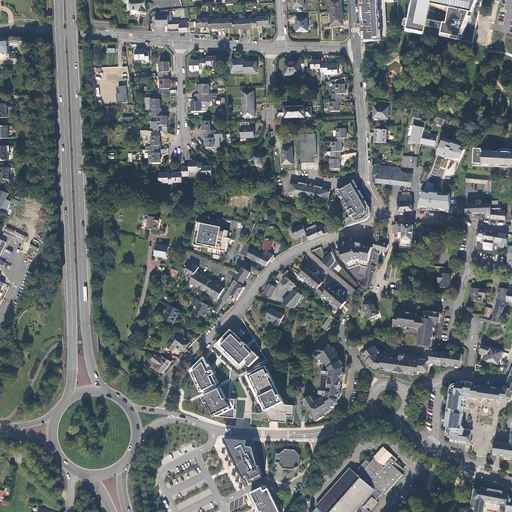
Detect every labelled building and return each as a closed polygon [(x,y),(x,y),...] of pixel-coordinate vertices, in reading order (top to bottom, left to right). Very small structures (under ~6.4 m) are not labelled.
[(145,0),(130,0),(131,10),(139,10),(139,12),(146,12),(145,0)] [(329,0),(330,13),(342,13),(341,0),(329,0)] [(393,1),(392,0),(360,0),(363,42),(365,42),(372,41),(382,41),(386,41),(385,21),(384,2),(393,1)] [(477,0),(412,0),(404,31),(424,37),(426,26),(442,30),(441,38),(461,43),(464,44),(477,0)] [(343,26),(342,13),(330,13),(331,26),(343,26)] [(164,16),(156,16),(153,19),(153,26),(164,25),(164,27),(169,27),(168,22),(168,15),(164,16)] [(197,29),(209,28),(209,21),(209,15),(196,16),(197,29)] [(246,30),(258,29),(257,27),(257,18),(257,16),(252,16),(252,20),(245,21),(246,30)] [(269,17),(257,18),(257,27),(258,29),(258,33),(262,33),(262,26),(270,26),(269,17)] [(233,19),(221,20),(221,29),(233,28),(233,22),(233,19)] [(308,32),(307,19),(296,19),(297,32),(308,32)] [(188,33),(188,20),(180,21),(168,22),(169,27),(169,28),(179,28),(180,33),(188,33)] [(209,30),(221,29),(221,20),(209,21),(209,28),(209,30)] [(234,30),(246,30),(245,21),(237,21),(233,22),(233,28),(234,30)] [(8,41),(0,41),(0,53),(3,53),(3,55),(9,54),(8,41)] [(145,50),(135,51),(136,60),(145,60),(145,62),(149,61),(149,52),(145,52),(145,50)] [(207,59),(204,59),(204,69),(208,69),(207,67),(217,67),(217,57),(207,58),(207,59)] [(199,74),(204,74),(204,69),(204,59),(200,59),(190,60),(190,71),(199,71),(199,74)] [(232,72),(244,72),(244,62),(244,60),(231,60),(232,72)] [(300,75),(300,61),(284,62),(285,75),(300,75)] [(321,73),(325,73),(325,64),(321,64),(321,61),(311,61),(311,69),(321,69),(321,73)] [(158,72),(158,76),(168,75),(168,72),(169,72),(169,62),(159,63),(159,72),(158,72)] [(257,62),(244,62),(244,72),(244,74),(257,74),(257,62)] [(333,64),(325,64),(325,73),(325,75),(339,75),(338,63),(333,64)] [(168,80),(168,75),(158,76),(159,80),(160,80),(160,89),(170,89),(169,80),(168,80)] [(346,94),(346,85),(346,78),(336,81),(336,85),(334,85),(332,87),(332,98),(342,98),(342,94),(346,94)] [(195,95),(195,98),(205,98),(205,94),(210,94),(209,85),(200,85),(200,94),(195,95)] [(243,92),(243,105),(254,104),(254,92),(243,92)] [(218,98),(218,94),(210,94),(205,94),(205,98),(205,102),(201,102),(201,111),(207,111),(207,108),(211,108),(211,102),(214,102),(214,98),(218,98)] [(152,109),(152,113),(162,113),(162,109),(161,109),(160,99),(152,100),(151,98),(146,98),(146,106),(151,106),(151,109),(152,109)] [(205,102),(205,98),(195,98),(195,102),(191,102),(192,112),(201,111),(201,102),(205,102)] [(342,102),(342,98),(332,98),(332,102),(330,102),(331,112),(340,112),(340,102),(342,102)] [(255,117),(254,104),(243,105),(244,117),(255,117)] [(388,120),(389,107),(376,106),(376,110),(374,110),(373,119),(388,120)] [(286,108),(277,108),(277,118),(286,118),(286,119),(306,118),(306,117),(312,117),(311,108),(306,108),(306,107),(286,107),(286,108)] [(163,126),(163,132),(168,133),(168,127),(166,127),(166,126),(168,126),(167,116),(162,116),(162,113),(152,113),(152,117),(158,117),(158,122),(152,122),(152,129),(159,131),(159,126),(163,126)] [(422,119),(412,117),(410,126),(414,127),(413,138),(409,137),(407,146),(413,147),(413,145),(421,147),(421,144),(423,133),(426,122),(421,121),(422,119)] [(204,131),(204,135),(213,135),(213,131),(211,131),(211,121),(202,121),(202,131),(204,131)] [(8,126),(0,126),(0,139),(9,139),(8,126)] [(254,127),(241,128),(241,138),(254,137),(254,127)] [(335,139),(335,142),(342,142),(345,142),(345,138),(347,138),(347,129),(337,129),(337,139),(335,139)] [(375,129),(374,143),(386,144),(387,130),(375,129)] [(437,136),(423,133),(421,144),(435,147),(437,136)] [(217,135),(213,135),(204,135),(204,139),(206,139),(205,140),(205,143),(206,143),(206,148),(220,148),(220,139),(223,138),(223,134),(217,135)] [(300,134),(300,143),(302,145),(306,145),(306,150),(302,150),(302,154),(301,156),(303,157),(303,162),(309,161),(310,163),(311,161),(314,161),(314,162),(315,162),(315,155),(317,155),(317,149),(315,149),(315,145),(316,145),(316,134),(300,134)] [(150,146),(151,150),(159,149),(160,149),(161,149),(161,146),(160,146),(160,136),(151,137),(152,141),(152,146),(150,146)] [(459,163),(466,148),(443,139),(437,155),(459,163)] [(342,152),(342,142),(335,142),(333,142),(332,152),(331,152),(331,156),(341,155),(341,152),(342,152)] [(293,148),(282,148),(283,165),(293,165),(293,148)] [(474,164),(511,165),(511,149),(510,149),(507,149),(505,149),(503,149),(500,150),(498,150),(496,152),(482,151),(482,149),(474,148),(474,164)] [(160,149),(159,149),(151,150),(148,150),(149,162),(152,162),(152,163),(161,163),(161,158),(162,158),(162,154),(160,154),(160,149)] [(267,156),(253,151),(249,160),(263,166),(267,156)] [(341,160),(341,155),(331,156),(331,159),(330,160),(331,169),(340,169),(340,160),(341,160)] [(414,164),(414,157),(400,155),(399,162),(414,164)] [(189,167),(186,167),(186,177),(199,176),(199,173),(199,163),(199,162),(189,162),(189,167)] [(203,163),(199,163),(199,173),(203,173),(203,176),(212,176),(212,166),(203,167),(203,163)] [(374,183),(393,185),(395,168),(374,165),(373,174),(374,183)] [(10,167),(0,168),(0,181),(4,183),(5,183),(6,183),(6,180),(10,180),(10,172),(11,172),(10,167)] [(182,177),(186,177),(186,167),(182,167),(182,173),(173,173),(173,183),(182,183),(182,177)] [(393,185),(411,187),(413,174),(400,173),(401,168),(395,168),(393,185)] [(429,173),(424,171),(420,180),(425,182),(429,173)] [(169,185),(173,184),(173,183),(173,173),(160,174),(160,183),(169,183),(169,185)] [(485,191),(488,191),(489,177),(465,174),(466,182),(485,184),(485,191)] [(327,189),(327,190),(324,189),(323,190),(322,190),(322,188),(314,186),(314,189),(312,188),(312,186),(312,185),(311,184),(310,184),(309,184),(308,185),(308,187),(306,187),(306,185),(298,183),(298,185),(296,185),(296,184),(293,183),(294,182),(290,181),(287,193),(296,195),(296,196),(304,198),(312,200),(313,200),(316,201),(320,202),(321,200),(327,202),(328,202),(331,189),(327,189)] [(370,208),(354,181),(336,191),(351,217),(346,220),(348,226),(356,224),(362,222),(362,221),(366,218),(367,217),(369,214),(369,211),(368,209),(370,208)] [(0,207),(3,209),(9,194),(0,190),(0,207)] [(451,199),(451,194),(423,192),(419,209),(451,213),(452,204),(451,199)] [(412,196),(410,196),(402,196),(397,196),(398,212),(413,211),(412,196)] [(12,198),(10,203),(17,207),(19,201),(12,198)] [(457,199),(451,199),(452,204),(451,213),(463,215),(464,205),(459,204),(458,202),(457,199)] [(486,214),(486,218),(492,219),(491,204),(491,203),(481,204),(481,201),(476,201),(476,204),(467,204),(465,215),(474,215),(474,214),(486,214)] [(498,204),(491,204),(492,219),(506,220),(506,212),(502,212),(501,204),(498,204)] [(160,224),(161,219),(149,217),(147,229),(157,231),(159,223),(160,224)] [(229,231),(196,224),(194,232),(196,232),(193,247),(203,249),(203,247),(213,249),(213,254),(221,255),(222,251),(227,252),(229,244),(226,243),(226,241),(227,241),(229,231)] [(296,238),(307,234),(305,231),(303,225),(292,229),(293,230),(292,232),(294,236),(295,237),(296,238)] [(403,240),(403,247),(412,248),(414,226),(399,225),(393,225),(393,234),(402,235),(402,240),(403,240)] [(324,226),(321,228),(316,226),(305,231),(307,234),(309,241),(327,233),(324,226)] [(7,227),(4,235),(24,245),(28,237),(7,227)] [(365,275),(363,286),(370,287),(378,254),(380,255),(381,251),(386,252),(388,244),(379,242),(379,228),(374,229),(374,241),(372,248),(365,275)] [(481,241),(477,241),(477,249),(492,251),(493,243),(495,232),(478,230),(477,237),(485,238),(484,243),(481,242),(481,241)] [(506,245),(508,234),(495,232),(493,243),(498,244),(506,245)] [(264,253),(264,254),(259,263),(266,267),(274,255),(268,252),(271,241),(265,238),(261,252),(264,253)] [(355,245),(351,247),(348,248),(348,246),(338,250),(340,256),(344,259),(347,267),(348,269),(360,265),(360,266),(361,266),(359,273),(365,275),(372,248),(365,246),(364,249),(361,248),(362,244),(358,243),(356,243),(355,244),(355,245)] [(169,247),(156,245),(155,256),(167,258),(169,247)] [(247,257),(259,263),(264,254),(260,252),(245,245),(243,249),(249,252),(247,257)] [(241,254),(247,257),(249,252),(243,249),(241,254)] [(340,269),(331,250),(323,254),(325,259),(324,259),(329,271),(335,268),(336,270),(340,269)] [(192,279),(192,280),(211,291),(216,281),(216,280),(214,282),(207,278),(208,276),(201,272),(200,274),(197,272),(199,267),(196,265),(194,267),(189,264),(184,272),(187,274),(186,275),(192,279)] [(247,278),(251,272),(250,272),(242,267),(240,270),(239,272),(247,278)] [(313,273),(306,268),(300,275),(301,275),(298,278),(301,281),(303,278),(305,279),(304,281),(310,287),(312,285),(317,290),(315,292),(321,297),(323,294),(328,299),(327,301),(333,306),(335,305),(340,309),(346,302),(339,296),(339,293),(335,293),(329,287),(326,290),(321,285),(323,282),(316,277),(316,273),(313,273)] [(171,273),(172,273),(175,274),(173,279),(176,280),(179,271),(172,269),(171,273)] [(238,274),(236,279),(244,284),(247,278),(239,272),(238,274)] [(292,291),(281,305),(292,308),(294,308),(297,304),(302,295),(304,292),(281,273),(278,277),(283,281),(282,282),(292,291)] [(450,288),(451,274),(441,273),(441,274),(439,273),(438,281),(440,282),(440,287),(450,288)] [(218,299),(220,296),(211,291),(192,280),(190,282),(218,299)] [(235,281),(234,280),(223,298),(222,299),(226,301),(230,304),(234,298),(237,300),(245,287),(235,281)] [(222,284),(216,281),(211,291),(220,296),(225,289),(221,286),(222,284)] [(276,288),(270,284),(264,294),(271,298),(276,288)] [(486,289),(471,288),(471,300),(484,301),(486,289)] [(499,288),(497,299),(505,300),(505,301),(506,301),(507,289),(499,288)] [(219,312),(226,301),(222,299),(216,310),(219,312)] [(503,308),(505,301),(505,300),(497,299),(496,307),(503,308)] [(363,304),(368,318),(378,314),(373,300),(363,304)] [(210,312),(212,308),(202,301),(201,303),(197,301),(194,306),(198,308),(196,312),(205,317),(209,311),(210,312)] [(174,318),(179,310),(171,306),(170,306),(163,319),(173,324),(176,319),(174,318)] [(502,315),(503,308),(496,307),(495,310),(494,313),(502,315)] [(284,315),(271,308),(266,318),(274,322),(273,324),(278,327),(284,315)] [(419,335),(417,345),(431,347),(432,339),(434,340),(435,335),(433,335),(435,322),(439,323),(440,313),(427,311),(425,319),(416,318),(417,314),(405,312),(405,310),(401,309),(400,311),(395,311),(393,325),(402,327),(402,326),(420,328),(419,335)] [(490,324),(496,325),(497,322),(499,323),(502,315),(494,313),(491,319),(490,323),(490,324)] [(329,317),(322,327),(325,330),(334,318),(329,317)] [(231,330),(216,346),(224,354),(241,370),(247,364),(250,367),(259,357),(231,330)] [(176,340),(174,338),(167,347),(172,351),(175,347),(183,352),(193,339),(189,336),(182,333),(176,340)] [(323,372),(323,374),(323,375),(329,376),(329,380),(341,382),(342,382),(343,374),(343,372),(342,372),(343,368),(345,367),(335,351),(336,350),(334,347),(332,348),(329,344),(325,347),(323,348),(321,347),(320,349),(314,353),(319,361),(320,361),(322,364),(324,362),(329,370),(330,370),(330,371),(326,371),(325,371),(324,371),(323,372)] [(364,352),(361,354),(361,355),(372,367),(381,368),(381,369),(418,374),(418,371),(429,372),(430,366),(431,366),(432,365),(433,363),(434,363),(460,367),(462,354),(455,353),(455,351),(451,350),(451,352),(443,351),(443,352),(432,351),(431,356),(429,356),(428,359),(430,360),(430,361),(426,361),(420,360),(420,361),(403,359),(403,356),(400,356),(399,358),(385,356),(384,361),(378,360),(374,355),(378,351),(373,345),(369,348),(364,351),(364,352)] [(479,354),(487,356),(486,360),(498,364),(502,352),(482,345),(479,354)] [(159,358),(155,354),(148,363),(163,373),(171,362),(164,357),(162,360),(159,358)] [(190,371),(201,392),(204,391),(219,383),(212,369),(210,364),(208,365),(204,357),(190,371)] [(295,365),(303,377),(308,373),(300,362),(295,365)] [(267,366),(247,376),(262,406),(266,414),(268,413),(272,421),(277,422),(287,423),(288,416),(294,416),(295,406),(286,405),(267,366)] [(471,398),(491,401),(500,403),(501,401),(508,401),(508,399),(511,398),(511,369),(504,389),(499,389),(499,388),(498,388),(493,387),(493,388),(473,385),(471,398)] [(329,384),(328,388),(340,390),(341,386),(341,382),(329,380),(329,384)] [(469,413),(471,398),(473,385),(473,383),(457,381),(456,384),(454,384),(453,384),(451,386),(451,388),(450,390),(449,400),(448,410),(447,417),(446,420),(448,420),(448,425),(449,426),(448,436),(452,437),(451,442),(470,445),(472,430),(467,430),(469,413)] [(327,391),(320,390),(320,391),(320,393),(320,394),(324,395),(324,397),(318,401),(317,399),(314,401),(310,396),(304,400),(312,413),(310,415),(312,418),(314,417),(316,421),(325,416),(324,414),(332,409),(332,408),(335,406),(334,405),(338,402),(338,399),(339,399),(339,397),(340,397),(341,390),(340,390),(328,388),(327,388),(327,391)] [(227,400),(222,389),(204,398),(213,416),(236,419),(238,401),(227,400)] [(199,413),(201,408),(185,402),(183,407),(199,413)] [(254,442),(225,440),(243,478),(248,476),(251,482),(264,476),(254,442)] [(511,443),(504,443),(496,442),(495,443),(494,450),(494,455),(504,457),(504,459),(508,459),(508,461),(511,461),(511,443)] [(367,460),(365,462),(361,466),(362,467),(361,468),(360,467),(355,473),(350,469),(340,480),(340,481),(316,507),(317,508),(313,511),(369,511),(378,503),(376,501),(383,493),(385,495),(403,475),(401,473),(404,470),(396,462),(398,460),(383,447),(374,458),(375,459),(371,463),(367,460)] [(280,453),(275,453),(274,463),(279,464),(283,469),(294,470),(299,465),(300,455),(296,450),(285,449),(280,453)] [(12,487),(4,486),(3,490),(6,491),(4,499),(9,500),(12,487)] [(280,511),(269,489),(265,491),(263,488),(251,494),(258,507),(256,508),(257,511),(259,510),(260,511),(280,511)] [(486,503),(507,507),(508,499),(509,496),(494,493),(486,492),(474,489),(470,508),(470,511),(472,511),(484,511),(485,510),(486,503)]
